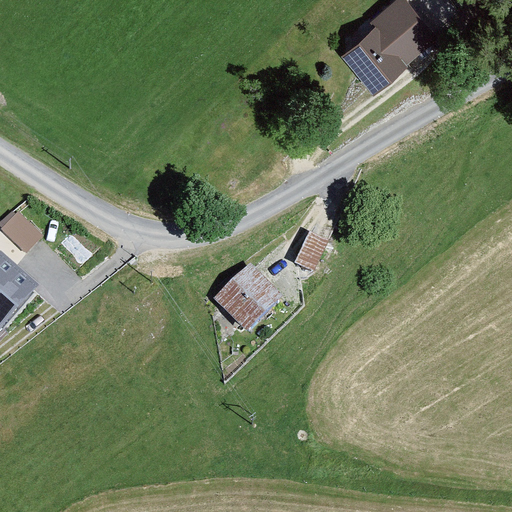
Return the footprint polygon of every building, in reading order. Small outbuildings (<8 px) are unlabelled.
[(370,94),(438,40),(406,0),(396,0),(334,49),(370,94)] [(29,251),(45,234),(19,210),(3,226),(29,251)] [(316,278),(332,245),(309,234),(294,267),(316,278)] [(0,262),(0,337),(39,295),(1,261),(0,262)] [(216,303),(247,339),(285,305),(254,270),(216,303)]
